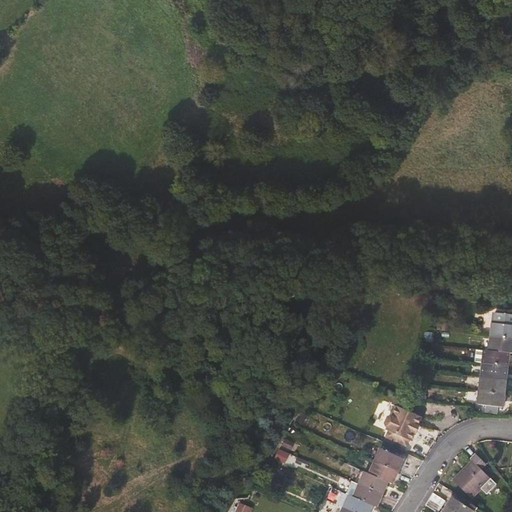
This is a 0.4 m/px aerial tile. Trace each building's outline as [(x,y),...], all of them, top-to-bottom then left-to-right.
[(511,340),(511,326),(493,324),(492,338),(511,340)] [(511,353),(511,340),(492,338),(490,351),(510,354),(511,353)] [(508,368),(510,354),(490,351),(485,350),(483,365),(508,368)] [(507,381),(508,368),(483,365),(481,378),(507,381)] [(505,394),(507,381),(481,378),(480,391),(505,394)] [(503,408),(505,394),(480,391),(478,404),(503,408)] [(387,427),(413,440),(424,417),(398,404),(387,427)] [(393,485),(404,460),(381,449),(370,475),(389,483),(393,485)] [(471,459),(473,461),(454,480),(472,499),(491,479),(481,470),(486,465),(476,455),(471,459)] [(383,496),(389,483),(370,475),(365,473),(359,485),(383,496)] [(383,496),(359,485),(354,497),(373,506),(378,508),(383,496)] [(442,507),(446,502),(433,493),(430,499),(442,507)] [(351,511),(370,511),(373,506),(354,497),(350,495),(344,509),(351,511)] [(450,511),(474,511),(475,511),(453,498),(446,509),(450,511)] [(437,511),(439,511),(442,507),(430,499),(426,505),(437,511)]
